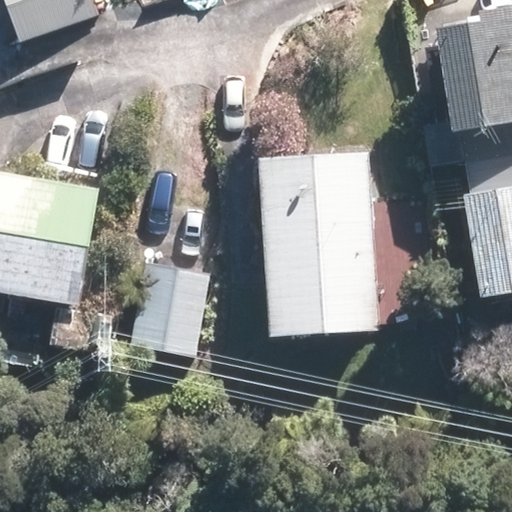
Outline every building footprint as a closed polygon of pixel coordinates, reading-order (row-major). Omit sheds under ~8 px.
[(84,0),(10,0),(23,38),(90,15),(84,0)] [(511,22),(438,33),(451,125),(511,116),(511,22)] [(362,159),(261,164),(269,328),(370,323),(362,159)] [(0,287),(70,300),(89,192),(0,176),(0,287)] [(511,190),(463,197),(477,292),(511,286),(511,190)] [(207,277),(149,267),(136,341),(194,351),(207,277)]
